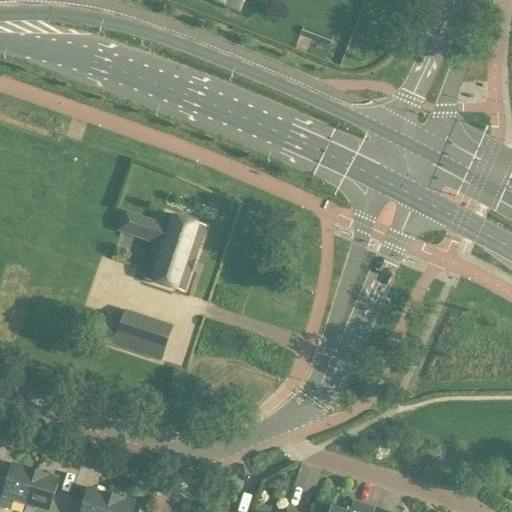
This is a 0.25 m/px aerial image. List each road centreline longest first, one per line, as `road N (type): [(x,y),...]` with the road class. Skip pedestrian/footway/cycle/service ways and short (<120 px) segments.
road 1 (primary): [(394,133),(125,25),(58,13),(0,14)]
road 2 (primary): [(0,42),(121,71),(293,137),(376,179)]
road 3 (unclassified): [(376,179),(314,400)]
road 4 (unclassified): [(314,400),(345,357),(413,198)]
road 5 (residential): [(476,511),(315,455),(283,426)]
road 6 (unclassified): [(186,453),(0,394)]
road 7 (unclassified): [(432,150),(459,55),(462,0)]
road 8 (unclassified): [(459,0),(394,133)]
